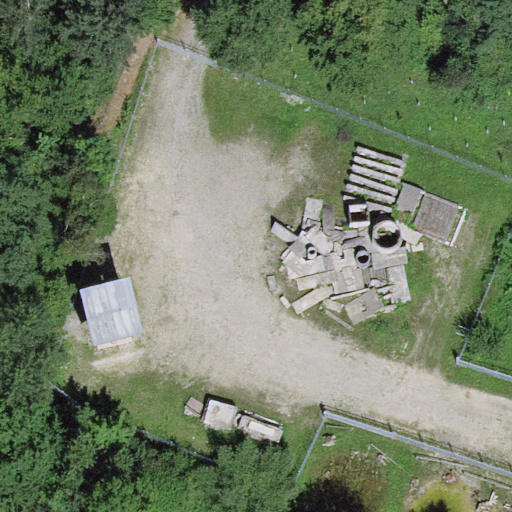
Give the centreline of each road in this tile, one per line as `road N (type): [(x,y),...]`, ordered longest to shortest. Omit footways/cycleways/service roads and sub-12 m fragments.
road 1 (unclassified): [(218,0),(182,40),(186,209),(227,342),(263,360),(511,427)]
road 2 (track): [(227,342),(0,416)]
